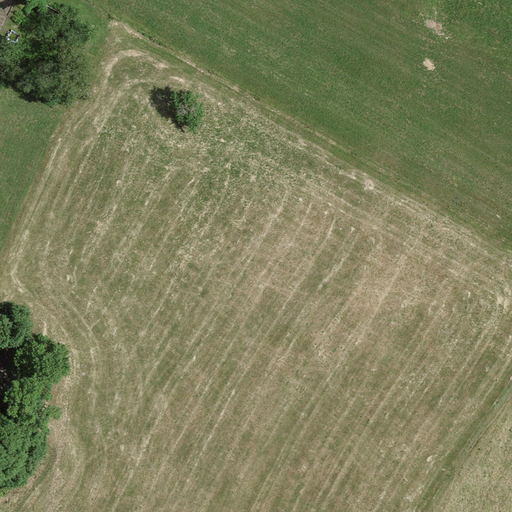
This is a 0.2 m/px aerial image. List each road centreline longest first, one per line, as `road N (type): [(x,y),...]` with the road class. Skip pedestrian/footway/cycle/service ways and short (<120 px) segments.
road 1 (motorway): [(511,420),(0,257)]
road 2 (motorway): [(0,465),(154,511)]
